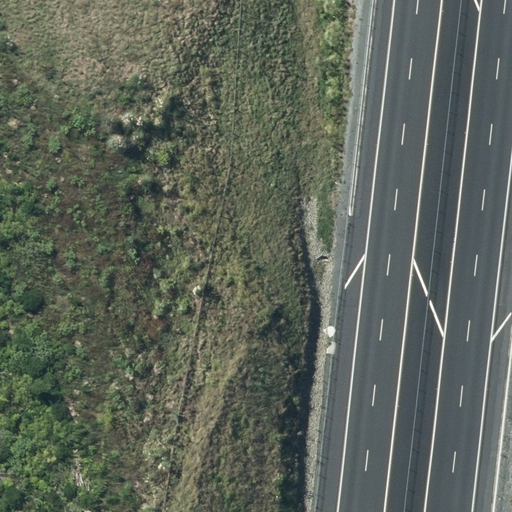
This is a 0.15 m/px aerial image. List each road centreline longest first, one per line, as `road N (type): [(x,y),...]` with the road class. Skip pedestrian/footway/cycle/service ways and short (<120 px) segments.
road 1 (motorway): [(372,511),(430,0)]
road 2 (motorway): [(511,0),(453,511)]
